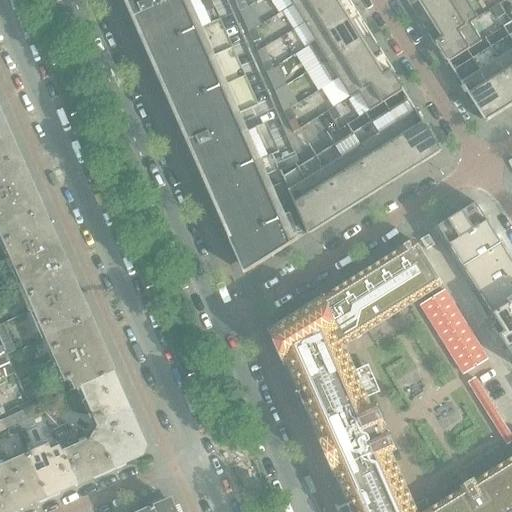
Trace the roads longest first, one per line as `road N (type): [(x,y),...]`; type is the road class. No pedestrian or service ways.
road 1 (tertiary): [(0,8),(195,461)]
road 2 (tertiary): [(219,327),(76,0)]
road 3 (residential): [(480,165),(219,327)]
road 4 (tertiary): [(304,511),(219,327)]
road 5 (residential): [(480,165),(373,0)]
road 6 (residential): [(195,461),(77,511)]
